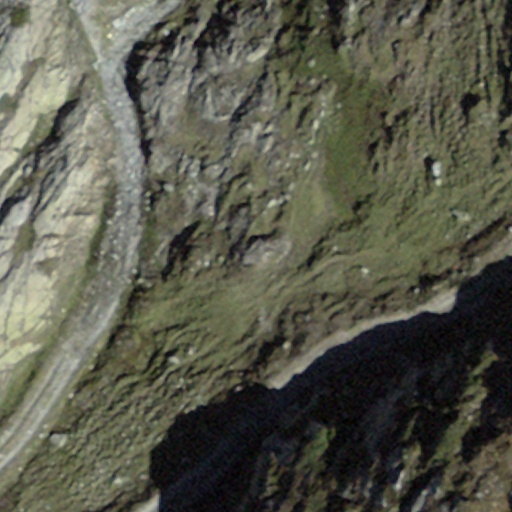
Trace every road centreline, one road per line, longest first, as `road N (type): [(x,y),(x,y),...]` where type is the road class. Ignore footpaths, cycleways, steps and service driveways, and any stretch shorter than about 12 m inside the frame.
road 1 (track): [(0,453),(51,384),(115,264),(132,158),(124,54),(137,21),(170,0)]
road 2 (track): [(164,511),(348,350),(463,304),(511,265)]
